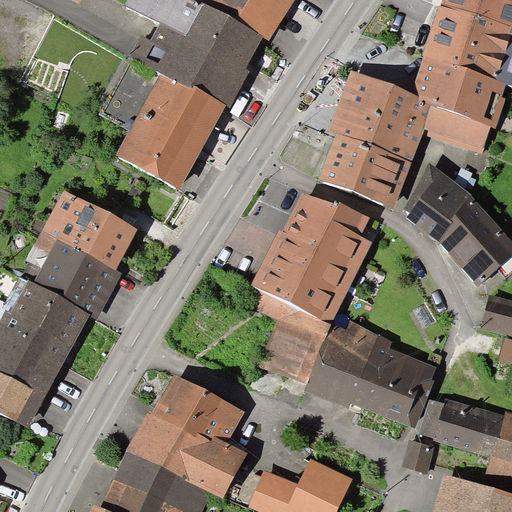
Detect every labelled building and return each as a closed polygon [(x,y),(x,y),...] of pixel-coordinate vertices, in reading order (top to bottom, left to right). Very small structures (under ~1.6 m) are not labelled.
[(218,109),(257,40),(179,0),(129,0),(125,9),(160,29),(150,48),(139,43),(129,62),(218,109)] [(179,0),(257,40),(282,0),(179,0)] [(511,0),(449,0),(445,12),(511,33),(511,0)] [(511,33),(445,12),(428,62),(502,88),(511,90),(511,33)] [(173,191),(218,109),(129,62),(106,104),(131,117),(138,120),(116,160),(173,191)] [(489,130),(502,88),(428,62),(415,102),(489,130)] [(481,154),(489,130),(415,102),(361,81),(321,185),(381,207),(410,129),(424,132),(423,135),(481,154)] [(404,215),(440,242),(467,203),(426,174),(404,215)] [(66,236),(61,245),(108,270),(112,262),(128,232),(62,196),(47,225),(66,236)] [(352,237),(361,219),(332,207),(331,210),(304,199),(281,245),(258,292),(252,289),(251,290),(318,324),(335,290),(341,293),(343,289),(345,289),(349,284),(355,271),(358,264),(356,263),(358,259),(352,256),(359,241),(352,237)] [(511,252),(468,203),(467,203),(440,242),(479,286),(511,256),(511,252)] [(31,267),(22,283),(83,317),(87,309),(108,270),(61,245),(45,274),(31,267)] [(0,331),(57,364),(70,340),(83,317),(22,283),(19,282),(3,310),(0,307),(0,331)] [(328,329),(318,324),(251,290),(243,304),(279,322),(260,370),(306,386),(328,329)] [(511,307),(487,301),(480,331),(511,338),(511,307)] [(420,405),(432,374),(385,354),(389,346),(374,338),(370,347),(357,342),(362,333),(348,325),(342,336),(328,329),(306,386),(356,406),(403,424),(404,423),(411,426),(420,405)] [(0,357),(46,383),(57,364),(0,331),(0,357)] [(511,342),(503,340),(497,365),(511,368),(511,342)] [(35,403),(46,383),(0,357),(0,417),(22,428),(35,403)] [(240,414),(176,380),(157,413),(131,456),(210,495),(218,498),(238,461),(219,451),(223,445),(240,414)] [(418,436),(475,454),(485,418),(443,405),(442,408),(429,404),(418,436)] [(487,419),(485,418),(475,454),(477,454),(477,453),(491,457),(483,481),(511,490),(511,427),(487,420),(487,419)] [(402,468),(424,475),(430,449),(409,444),(402,468)] [(131,456),(105,511),(200,511),(210,495),(131,456)] [(334,511),(348,483),(311,465),(297,495),(287,511),(334,511)] [(250,509),(259,511),(287,511),(297,495),(262,481),(250,509)] [(511,511),(511,500),(457,484),(449,511),(511,511)]
